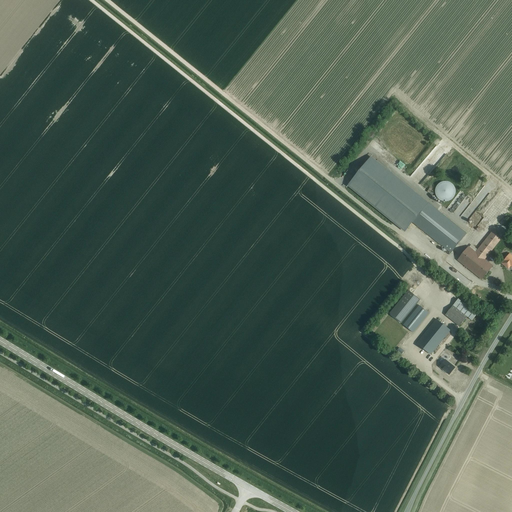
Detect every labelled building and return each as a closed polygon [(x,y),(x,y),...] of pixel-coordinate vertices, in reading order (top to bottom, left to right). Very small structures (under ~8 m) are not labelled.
[(412,222),(425,206),(368,160),(350,184),(407,229),(412,222)] [(457,194),(456,192),(445,195),(445,194),(441,195),(441,198),(442,197),(443,201),(444,204),(461,201),(459,193),(457,194)] [(468,213),(474,207),(473,205),(475,203),(472,200),(464,209),(468,213)] [(504,201),(488,219),(499,228),(506,220),(503,217),(511,207),(504,201)] [(417,223),(438,245),(453,247),(456,248),(458,246),(455,246),(453,244),(454,238),(456,236),(454,235),(450,234),(447,231),(448,226),(447,226),(448,218),(439,209),(433,215),(429,214),(428,213),(417,223)] [(490,262),(507,240),(497,233),(483,252),(476,246),(474,248),(467,256),(468,258),(463,261),(462,262),(464,265),(487,282),(495,277),(493,274),(488,270),(485,266),(490,262)] [(511,267),(511,255),(510,254),(504,261),(505,262),(503,264),(508,269),(511,266),(511,267)] [(420,300),(409,290),(390,314),(401,323),(420,300)] [(472,320),(477,314),(458,299),(453,305),(467,317),(472,320)] [(413,332),(429,313),(419,305),(404,325),(413,332)] [(467,317),(453,305),(445,315),(459,326),(467,317)] [(431,354),(450,330),(436,319),(417,343),(431,354)] [(449,375),(455,367),(446,360),(440,367),(449,375)]
